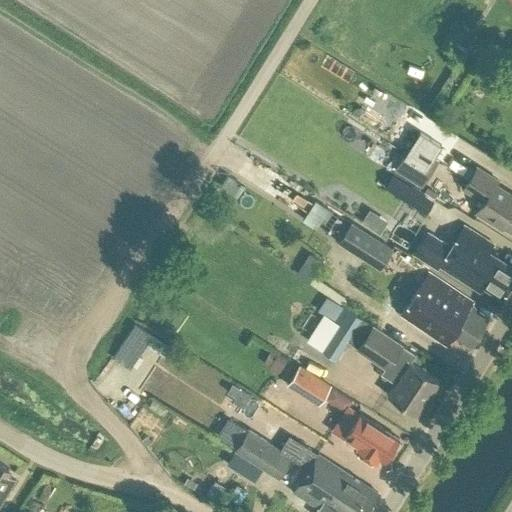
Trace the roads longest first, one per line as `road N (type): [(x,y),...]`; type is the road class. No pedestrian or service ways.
road 1 (track): [(174,496),(90,399),(73,372),(77,348),(309,0)]
road 2 (unclassified): [(385,511),(511,311)]
road 3 (unclassified): [(199,511),(142,482),(62,462),(0,427)]
